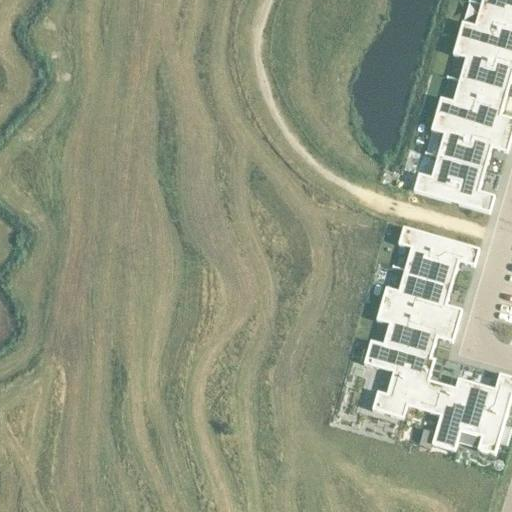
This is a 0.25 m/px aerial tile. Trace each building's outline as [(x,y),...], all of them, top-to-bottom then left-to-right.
[(511,0),(483,0),(482,7),(482,8),(511,16),(511,0)] [(463,26),(458,42),(511,57),(511,16),(482,8),(481,8),(475,29),(463,26)] [(511,57),(458,42),(453,58),(466,62),(460,84),(508,97),(511,81),(511,57)] [(441,102),(436,118),(511,139),(511,122),(501,119),(508,97),(460,84),(454,105),(441,102)] [(511,139),(436,118),(431,134),(444,138),(438,159),(486,174),(492,152),(508,156),(511,140),(511,139)] [(419,178),(414,195),(490,217),(495,199),(479,195),(486,174),(438,159),(432,181),(419,178)] [(404,231),(399,248),(411,252),(405,273),(405,274),(453,287),(459,266),(475,270),(480,253),(404,231)] [(386,292),(382,308),(458,330),(462,313),(447,309),(453,287),(405,274),(399,295),(386,292)] [(382,308),(377,324),(390,328),(384,348),(383,350),(431,363),(431,362),(437,342),(453,346),(458,330),(382,308)] [(371,345),(364,368),(394,376),(387,398),(378,396),(373,414),(404,423),(408,410),(407,410),(412,390),(427,394),(429,384),(436,363),(431,362),(431,363),(383,350),(384,348),(371,345)] [(474,387),(460,434),(461,435),(482,441),(478,453),(496,458),(511,401),(511,380),(500,377),(495,393),(474,387)] [(412,390),(407,410),(408,410),(441,420),(436,437),(432,448),(455,455),(461,435),(460,434),(474,387),(459,382),(456,392),(429,384),(427,394),(412,390)]
